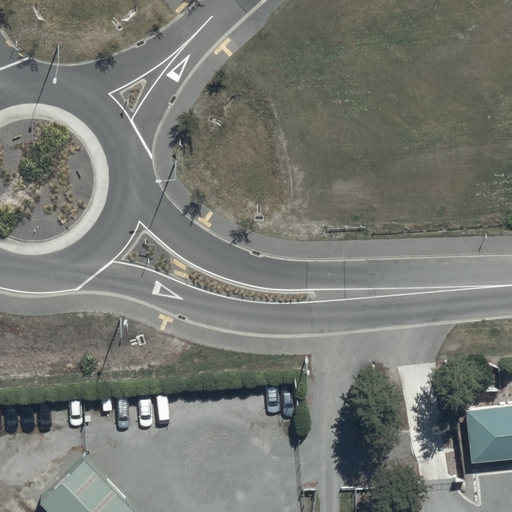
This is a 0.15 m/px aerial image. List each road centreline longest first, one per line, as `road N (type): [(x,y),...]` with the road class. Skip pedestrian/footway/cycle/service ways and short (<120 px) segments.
road 1 (tertiary): [(439,289),(311,317),(262,317),(65,274)]
road 2 (tertiary): [(130,183),(170,228),(233,264),(439,289)]
road 3 (tertiary): [(14,85),(71,92),(107,118),(130,183)]
